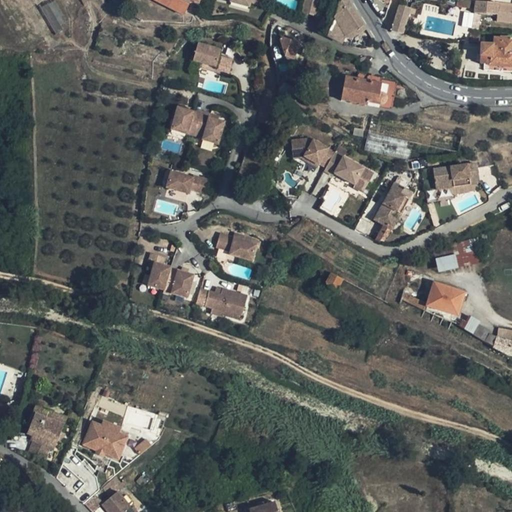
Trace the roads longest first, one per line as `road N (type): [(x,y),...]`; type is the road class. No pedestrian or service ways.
road 1 (track): [(511,449),(161,317),(0,282)]
road 2 (residential): [(304,208),(380,250),(400,249),(511,193)]
road 3 (secondary): [(359,0),(381,39),(433,86),(459,96),(511,97)]
road 4 (unknown): [(225,196),(245,127),(242,69)]
